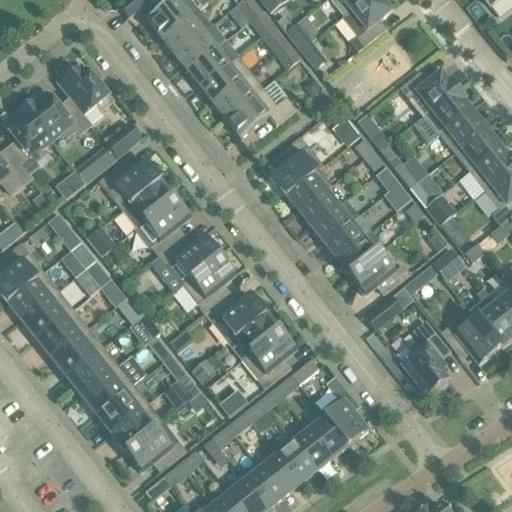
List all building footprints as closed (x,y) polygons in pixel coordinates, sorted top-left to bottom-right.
[(145,0),(132,0),(118,11),(127,23),(149,5),(145,0)] [(157,15),(145,26),(161,46),(190,23),(198,17),(184,0),(157,0),(150,6),(157,15)] [(234,0),(231,3),(237,9),(247,1),(246,0),(234,0)] [(254,0),(263,11),(271,5),(267,0),(254,0)] [(344,21),(370,0),(331,0),(329,2),(344,21)] [(370,0),(344,21),(341,24),(356,42),(348,48),(355,58),(385,34),(378,26),(390,16),(382,6),(384,4),(381,0),(370,0)] [(511,0),(511,1),(511,0),(479,0),(489,12),(503,0),(511,0)] [(237,9),(243,18),(254,9),(247,1),(237,9)] [(190,23),(161,46),(173,61),(202,37),(210,31),(199,16),(198,17),(190,23)] [(284,38),(292,31),(284,21),(276,27),(284,38)] [(255,35),(261,43),(274,32),(268,25),(255,35)] [(285,38),(299,56),(310,48),(296,29),(285,38)] [(202,37),(173,61),(185,76),(223,45),(211,30),(210,31),(202,37)] [(261,43),(267,50),(280,40),(274,32),(261,43)] [(223,45),(185,76),(198,93),(237,62),(223,45)] [(299,56),(313,72),(323,64),(310,48),(299,56)] [(280,67),(286,75),(299,65),(293,57),(280,67)] [(211,109),(250,78),(237,62),(198,93),(211,109)] [(74,110),(83,120),(97,109),(101,114),(111,106),(86,74),(84,75),(80,71),(75,74),(74,72),(61,82),(63,84),(58,88),(75,109),(74,110)] [(420,77),(403,91),(410,100),(426,119),(457,94),(451,86),(450,85),(448,86),(440,76),(427,86),(420,77)] [(250,78),(211,109),(226,127),(265,97),(250,78)] [(441,138),(470,115),(463,105),(465,103),(463,102),(457,94),(426,119),(441,138)] [(83,120),(74,110),(64,118),(47,97),(36,105),(35,103),(24,112),(51,146),(63,136),(67,141),(76,134),(79,138),(89,130),(82,121),(83,120)] [(276,110),(265,97),(226,127),(239,144),(267,121),(275,131),(295,115),(285,102),(276,110)] [(39,155),(51,146),(24,112),(13,120),(15,123),(4,131),(21,152),(11,160),(30,183),(27,179),(37,171),(34,167),(43,160),(39,155)] [(456,157),(485,133),(470,115),(441,138),(448,148),(456,157)] [(376,131),(367,119),(356,127),(365,139),(376,131)] [(297,138),(314,159),(333,144),(317,123),(297,138)] [(141,143),(130,129),(104,149),(115,163),(141,143)] [(471,175),(500,152),(485,133),(456,157),(463,166),(471,175)] [(378,136),(369,143),(378,155),(388,148),(378,136)] [(285,200),(322,170),(300,142),(281,157),(288,166),(269,181),(285,200)] [(363,164),(373,156),(363,145),(353,152),(363,164)] [(486,194),(511,173),(511,163),(509,160),(507,162),(500,152),(471,175),(479,185),(486,194)] [(383,169),(373,156),(363,164),(373,177),(383,169)] [(386,164),(394,175),(401,169),(393,159),(386,164)] [(30,183),(11,160),(1,168),(0,165),(0,185),(0,186),(11,199),(30,183)] [(120,216),(158,186),(142,166),(124,181),(116,172),(97,187),(120,216)] [(394,175),(403,186),(410,180),(401,169),(394,175)] [(298,216),(330,190),(318,175),(323,171),(322,170),(285,200),(298,216)] [(511,173),(486,194),(501,213),(494,219),(501,228),(511,219),(511,173)] [(388,197),(398,189),(388,177),(378,185),(388,197)] [(76,182),(65,190),(72,199),(83,191),(76,182)] [(158,186),(120,216),(135,233),(172,203),(158,186)] [(398,209),(408,201),(398,189),(388,197),(398,209)] [(310,232),(337,211),(325,195),(331,191),(330,190),(298,216),(310,232)] [(415,202),(424,213),(431,207),(423,196),(415,202)] [(424,213),(433,224),(440,218),(436,213),(444,207),(439,201),(431,207),(424,213)] [(172,203),(135,233),(150,253),(157,262),(176,247),(169,238),(188,223),(172,203)] [(337,211),(310,232),(323,248),(350,227),(358,221),(345,205),(337,211)] [(414,208),(404,216),(414,228),(423,220),(414,208)] [(46,228),(69,256),(80,248),(57,219),(46,228)] [(350,227),(323,248),(336,264),(363,243),(371,236),(358,221),(350,227)] [(0,238),(0,253),(2,256),(22,239),(13,228),(0,238)] [(466,244),(456,232),(446,240),(456,252),(466,244)] [(363,243),(336,264),(348,280),(377,257),(383,252),(371,236),(363,243)] [(100,261),(110,253),(99,239),(89,247),(100,261)] [(176,247),(157,262),(165,271),(173,265),(188,283),(180,290),(180,291),(218,261),(202,241),(184,256),(176,247)] [(9,273),(0,279),(0,299),(6,307),(43,277),(20,248),(2,263),(9,273)] [(80,248),(69,256),(79,269),(90,260),(80,248)] [(471,268),(483,259),(475,249),(464,258),(471,268)] [(438,278),(457,264),(450,255),(431,269),(438,278)] [(377,257),(348,280),(364,300),(383,285),(390,294),(409,279),(401,269),(393,276),(377,257)] [(203,319),(222,304),(215,295),(233,280),(218,261),(180,291),(203,319)] [(84,275),(94,288),(105,279),(95,266),(84,275)] [(21,326),(58,296),(43,277),(6,307),(21,326)] [(511,293),(505,286),(487,301),(511,332),(511,293)] [(115,290),(103,298),(114,313),(126,303),(115,290)] [(481,305),(468,316),(475,324),(498,353),(511,341),(511,332),(487,301),(481,294),(475,299),(481,305)] [(36,344),(73,315),(58,296),(21,326),(36,344)] [(226,348),(263,318),(248,299),(230,314),(222,304),(203,319),(226,348)] [(375,336),(401,315),(391,302),(365,323),(375,336)] [(160,339),(135,307),(127,314),(136,326),(133,329),(148,349),(156,342),(160,339)] [(51,363),(88,334),(73,315),(36,344),(51,363)] [(241,366),(278,336),(263,318),(226,348),(227,349),(235,342),(248,359),(240,365),(241,366)] [(448,331),(439,338),(454,357),(463,350),(478,369),(498,353),(475,324),(455,340),(448,331)] [(444,378),(446,376),(433,359),(443,351),(425,327),(414,336),(420,344),(410,352),(414,357),(401,368),(426,400),(431,396),(433,398),(445,388),(443,386),(448,382),(444,378)] [(66,382),(103,352),(88,334),(51,363),(66,382)] [(278,336),(241,366),(263,395),(290,373),(283,364),(294,355),(278,336)] [(159,362),(167,355),(156,342),(148,349),(159,362)] [(81,401),(118,371),(103,352),(66,382),(81,401)] [(171,360),(162,367),(173,380),(181,373),(171,360)] [(209,376),(200,364),(184,376),(193,388),(209,376)] [(318,375),(310,365),(291,381),(298,390),(318,375)] [(95,419),(133,390),(118,371),(81,401),(95,419)] [(184,400),(195,391),(186,379),(174,388),(184,400)] [(275,393),(282,403),(291,396),(284,386),(275,393)] [(110,438),(148,409),(133,390),(95,419),(110,438)] [(274,410),(282,403),(275,393),(266,400),(274,410)] [(151,398),(153,413),(173,409),(170,395),(151,398)] [(319,416),(347,451),(366,436),(339,401),(319,416)] [(126,457),(163,428),(148,409),(110,438),(126,457)] [(243,419),(251,428),(259,421),(252,412),(243,419)] [(331,464),(347,451),(319,416),(303,429),(331,464)] [(242,435),(251,428),(243,419),(234,426),(242,435)] [(163,428),(126,457),(141,477),(160,462),(167,471),(186,456),(163,428)] [(315,476),(331,464),(303,429),(287,442),(315,476)] [(211,444),(219,454),(227,447),(220,437),(211,444)] [(299,489),(315,476),(287,442),(271,454),(299,489)] [(210,461),(219,454),(211,444),(202,451),(210,461)] [(283,502),(299,489),(271,454),(255,467),(283,502)] [(179,469),(187,479),(195,472),(188,462),(179,469)] [(264,511),(270,511),(283,502),(255,467),(239,480),(264,511)] [(178,486),(187,479),(179,469),(170,476),(178,486)] [(238,511),(264,511),(239,480),(223,492),(238,511)] [(144,498),(151,507),(171,492),(163,482),(144,498)] [(212,511),(238,511),(223,492),(207,505),(212,511)]
